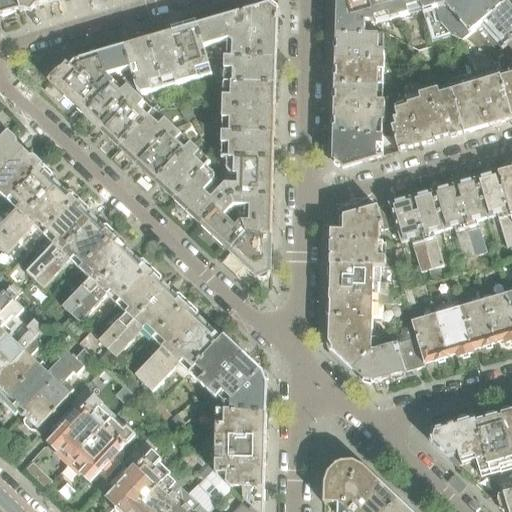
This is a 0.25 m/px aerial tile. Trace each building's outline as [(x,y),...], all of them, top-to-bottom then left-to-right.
[(23,13),(19,0),(0,0),(0,10),(2,17),(21,12),(21,14),(23,13)] [(19,0),(23,13),(67,0),(19,0)] [(376,25),(377,25),(369,0),(338,0),(338,37),(361,37),(362,27),(363,23),(375,24),(376,25)] [(400,18),(394,0),(369,0),(377,25),(390,20),(390,21),(400,18)] [(423,11),(419,0),(394,0),(400,18),(409,15),(423,11)] [(476,31),(509,1),(507,0),(419,0),(423,11),(423,13),(432,44),(453,38),(463,42),(476,31)] [(507,47),(511,42),(511,4),(509,1),(476,31),(487,43),(492,39),(503,51),(507,47)] [(251,60),(277,61),(278,14),(269,7),(252,12),(251,60)] [(251,60),(252,12),(244,15),(198,28),(205,49),(228,42),(227,60),(251,60)] [(208,60),(205,49),(198,28),(181,33),(173,36),(188,83),(213,77),(208,60)] [(188,83),(173,36),(165,38),(148,43),(163,90),(188,83)] [(337,63),(385,64),(385,53),(385,38),(361,37),(338,37),(337,63)] [(163,90),(148,43),(133,47),(126,49),(125,50),(131,71),(133,77),(137,92),(142,96),(163,90)] [(107,78),(131,71),(125,50),(88,60),(76,64),(71,70),(102,99),(114,87),(116,85),(107,78)] [(277,61),(251,60),(227,60),(225,60),(225,72),(225,85),(276,87),(277,61)] [(337,63),(336,86),(385,88),(385,73),(385,64),(337,63)] [(102,99),(71,70),(67,67),(62,73),(54,71),(48,78),(49,85),(85,118),(102,99)] [(511,113),(511,73),(501,76),(511,113)] [(511,121),(511,113),(501,76),(501,74),(475,81),(489,128),(511,121)] [(465,135),(489,128),(475,81),(451,88),(465,135)] [(275,112),(276,87),(225,85),(224,110),(275,112)] [(384,103),(385,88),(336,86),(335,111),(386,113),(386,103),(384,103)] [(102,135),(137,97),(128,89),(122,95),(114,87),(102,99),(85,118),(96,129),(102,135)] [(444,141),(465,135),(451,88),(431,94),(444,141)] [(444,141),(431,94),(420,97),(420,98),(406,102),(407,103),(420,148),(444,141)] [(102,135),(120,151),(155,113),(137,97),(102,135)] [(399,154),(420,148),(407,103),(395,107),(397,112),(396,112),(397,120),(394,121),(396,128),(392,129),(399,154)] [(195,119),(189,110),(189,109),(180,114),(186,124),(195,119)] [(275,139),(275,112),(224,110),(223,137),(275,139)] [(335,138),(384,139),(384,123),(385,123),(386,113),(335,111),(335,138)] [(139,169),(176,131),(156,112),(155,113),(120,151),(139,169)] [(0,142),(8,134),(0,126),(0,142)] [(139,169),(157,186),(193,147),(176,131),(139,169)] [(0,179),(25,155),(18,148),(18,143),(8,134),(0,142),(0,179)] [(274,163),(275,139),(223,137),(222,147),(222,161),(228,161),(274,163)] [(383,159),(384,139),(335,138),(334,164),(343,171),(383,159)] [(157,186),(175,203),(207,170),(212,165),(193,147),(157,186)] [(0,195),(0,196),(9,203),(43,167),(34,159),(29,159),(25,155),(0,179),(0,195)] [(226,187),(231,198),(273,200),(274,170),(274,163),(228,161),(228,172),(232,176),(234,176),(234,177),(248,178),(247,188),(226,187)] [(0,248),(58,187),(52,180),(52,176),(43,167),(9,203),(18,212),(0,230),(0,248)] [(231,198),(226,187),(212,201),(205,194),(213,185),(212,184),(214,182),(214,177),(207,170),(175,203),(202,229),(231,198)] [(511,219),(511,171),(499,175),(511,219)] [(511,219),(499,175),(476,182),(487,221),(498,217),(508,249),(511,260),(511,259),(511,219)] [(487,221),(476,182),(455,188),(476,258),(488,255),(480,229),(478,223),(487,221)] [(44,238),(79,201),(71,193),(65,193),(58,187),(0,248),(8,257),(35,229),(44,238)] [(479,269),(476,258),(455,188),(433,194),(445,233),(455,230),(468,272),(479,269)] [(433,194),(412,201),(432,271),(435,283),(444,281),(440,269),(445,267),(436,236),(445,233),(433,194)] [(247,238),(241,224),(236,229),(224,218),(235,208),(231,198),(202,229),(230,255),(247,238)] [(272,238),(273,200),(231,198),(235,208),(251,209),(250,224),(241,224),(247,238),(272,238)] [(27,274),(36,283),(39,281),(95,221),(88,215),(89,210),(79,201),(44,238),(54,247),(27,274)] [(412,201),(390,207),(396,229),(401,246),(411,243),(421,275),(432,271),(412,201)] [(390,207),(378,210),(383,227),(384,233),(396,229),(390,207)] [(380,228),(383,227),(378,210),(345,220),(344,235),(332,235),(332,242),(380,244),(380,228)] [(81,272),(115,235),(107,227),(101,228),(95,221),(39,281),(36,283),(45,291),(71,263),(81,272)] [(63,309),(72,317),(130,255),(125,250),(125,244),(115,235),(81,272),(90,281),(63,309)] [(271,276),(272,238),(247,238),(230,255),(257,281),(263,283),(269,280),(271,276)] [(332,242),(331,267),(383,269),(386,269),(397,269),(408,266),(402,249),(395,252),(395,259),(387,259),(387,244),(380,244),(332,242)] [(108,297),(117,306),(151,269),(143,262),(138,262),(130,255),(72,317),(81,325),(108,297)] [(381,284),(383,269),(331,267),(330,294),(376,295),(376,296),(392,297),(392,296),(388,285),(381,284)] [(108,351),(167,290),(161,284),(161,279),(151,269),(117,306),(127,315),(100,343),(108,351)] [(0,317),(15,302),(19,298),(23,293),(14,284),(10,289),(9,289),(0,298),(0,304),(0,317)] [(144,332),(154,341),(188,304),(179,296),(174,296),(167,290),(108,351),(98,363),(108,373),(113,369),(111,366),(117,360),(144,332)] [(416,305),(411,291),(404,294),(409,308),(416,305)] [(330,320),(373,321),(373,305),(377,305),(377,306),(395,307),(392,297),(376,296),(376,295),(330,294),(330,320)] [(511,308),(508,296),(492,300),(491,296),(483,298),(497,345),(505,343),(506,346),(511,344),(511,308)] [(473,353),(497,346),(497,345),(483,298),(482,299),(483,303),(461,310),(473,353)] [(0,349),(23,325),(22,324),(16,331),(8,323),(14,317),(17,320),(24,312),(15,302),(0,317),(0,349)] [(136,377),(145,386),(203,323),(197,318),(198,313),(188,304),(154,341),(163,350),(136,377)] [(425,367),(450,360),(449,359),(437,317),(433,304),(409,311),(417,340),(425,367)] [(473,353),(461,310),(437,317),(449,359),(457,357),(458,360),(474,355),(473,353)] [(372,340),(373,321),(330,320),(329,349),(372,340)] [(0,379),(46,332),(35,322),(28,330),(23,325),(0,349),(0,379)] [(189,374),(190,375),(224,338),(216,330),(210,330),(203,323),(145,386),(153,394),(175,372),(184,380),(189,374)] [(415,338),(412,329),(402,332),(405,341),(415,338)] [(0,402),(3,406),(47,360),(39,352),(44,346),(47,349),(55,341),(46,332),(0,379),(0,402)] [(208,392),(243,355),(224,338),(190,375),(199,384),(208,392)] [(329,349),(353,371),(370,352),(383,350),(383,340),(372,340),(329,349)] [(425,367),(417,340),(393,347),(383,350),(370,352),(353,371),(368,386),(426,369),(425,367)] [(75,360),(23,416),(27,420),(25,423),(26,427),(31,432),(35,433),(38,430),(39,431),(52,417),(72,397),(71,396),(74,393),(66,385),(75,375),(78,378),(85,369),(84,369),(94,358),(85,350),(75,360)] [(20,413),(23,416),(75,360),(66,351),(58,359),(61,362),(55,368),(47,360),(3,406),(16,418),(20,413)] [(225,405),(226,413),(263,374),(243,355),(208,392),(217,401),(219,399),(225,405)] [(226,413),(267,414),(268,386),(263,374),(226,413)] [(140,387),(130,378),(123,385),(133,394),(140,387)] [(144,405),(153,396),(144,387),(135,396),(144,405)] [(68,468),(116,417),(105,406),(95,397),(80,414),(74,408),(68,414),(63,421),(54,430),(60,436),(50,446),(58,455),(58,459),(68,468)] [(172,417),(163,407),(155,415),(164,424),(172,417)] [(266,440),(267,414),(226,413),(217,412),(217,439),(266,440)] [(501,417),(498,418),(511,463),(511,413),(509,412),(504,413),(501,417)] [(176,435),(186,424),(177,416),(167,426),(176,435)] [(480,424),(475,425),(490,474),(501,471),(500,469),(511,465),(511,463),(498,418),(494,416),(489,418),(486,422),(480,424)] [(116,417),(68,468),(78,477),(82,477),(91,485),(101,474),(107,480),(120,466),(121,465),(125,456),(122,453),(136,437),(137,437),(127,427),(116,417)] [(433,434),(431,441),(433,447),(448,461),(449,461),(457,468),(462,466),(477,462),(481,476),(490,474),(475,425),(472,426),(471,423),(464,425),(447,430),(442,431),(433,434)] [(217,439),(216,463),(265,465),(266,450),(266,440),(217,439)] [(137,511),(169,478),(172,474),(161,463),(163,461),(154,453),(157,450),(152,446),(148,442),(132,458),(135,460),(124,471),(125,472),(113,485),(118,490),(108,501),(116,508),(115,511),(137,511)] [(265,491),(265,465),(216,463),(216,474),(217,476),(228,486),(231,489),(243,490),(265,491)] [(212,511),(233,491),(231,489),(228,486),(217,476),(216,474),(212,471),(206,465),(196,475),(203,481),(188,497),(173,511),(212,511)] [(355,511),(380,486),(363,469),(354,465),(353,465),(343,465),(336,468),(329,475),(328,477),(325,486),(324,506),(338,507),(338,511),(355,511)] [(468,487),(455,475),(448,483),(461,496),(468,487)] [(173,511),(188,497),(169,478),(137,511),(173,511)] [(355,511),(390,511),(399,503),(380,486),(355,511)] [(256,511),(263,511),(265,491),(243,490),(244,501),(252,509),(256,511)] [(498,498),(498,501),(498,502),(499,505),(501,511),(507,511),(508,511),(511,511),(511,492),(499,497),(498,497),(498,498)] [(408,511),(399,503),(390,511),(408,511)]
